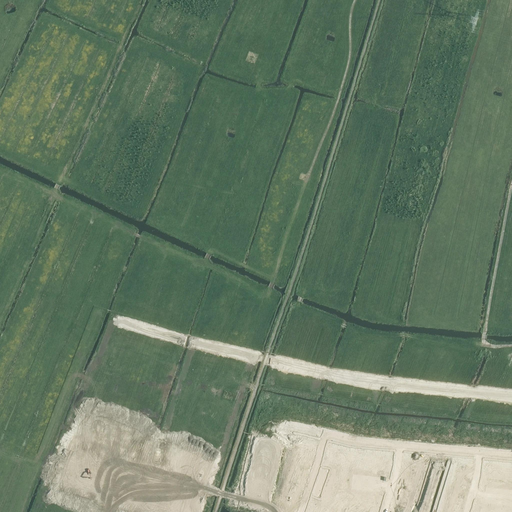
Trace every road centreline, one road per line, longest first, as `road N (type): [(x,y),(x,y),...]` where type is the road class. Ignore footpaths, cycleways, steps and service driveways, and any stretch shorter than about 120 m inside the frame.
road 1 (unclassified): [(216,511),(379,0)]
road 2 (track): [(266,296),(344,76),(354,0)]
road 3 (track): [(143,0),(55,197)]
road 4 (track): [(511,180),(483,340),(511,345)]
